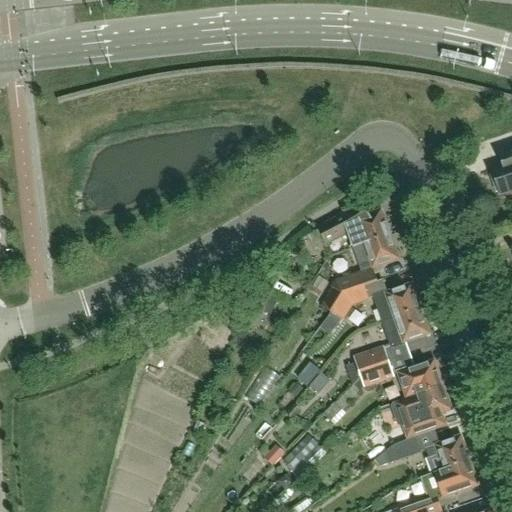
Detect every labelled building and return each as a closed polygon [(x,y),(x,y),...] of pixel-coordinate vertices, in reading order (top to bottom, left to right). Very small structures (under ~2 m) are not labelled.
[(511,150),(497,155),(502,168),(490,172),(494,183),(492,184),(495,194),(497,193),(499,197),(511,192),(511,150)] [(390,236),(382,212),(369,216),(365,204),(318,229),(327,245),(348,234),(353,249),(390,236)] [(399,261),(390,236),(353,249),(361,273),(336,282),(331,289),(342,296),(365,287),(378,283),(373,269),(399,261)] [(382,323),(420,310),(411,286),(387,294),(386,292),(372,297),(377,309),(382,323)] [(352,306),(369,300),(365,287),(342,296),(331,313),(343,321),(352,306)] [(279,299),(261,291),(253,311),(271,318),(279,299)] [(429,334),(420,310),(382,323),(387,336),(391,350),(405,345),(404,343),(429,334)] [(371,331),(352,337),(355,348),(374,342),(371,331)] [(369,368),(388,361),(384,347),(345,361),(347,368),(346,368),(352,386),(369,368)] [(394,378),(388,361),(369,368),(352,386),(359,393),(364,388),(394,378)] [(443,385),(434,361),(411,369),(410,367),(396,372),(406,399),(417,395),(417,394),(443,385)] [(302,371),(301,384),(314,385),(315,373),(302,371)] [(260,411),(276,388),(263,379),(247,403),(260,411)] [(338,385),(327,398),(334,404),(346,392),(338,385)] [(445,427),(441,414),(451,410),(443,385),(417,394),(417,395),(406,399),(391,404),(389,409),(395,426),(400,428),(404,441),(416,437),(427,433),(445,427)] [(307,395),(302,402),(306,405),(311,399),(312,400),(315,395),(311,392),(308,395),(307,395)] [(197,421),(193,431),(201,435),(206,424),(197,421)] [(326,454),(317,445),(308,436),(283,462),(291,469),(288,471),(296,480),(326,454)] [(421,453),(416,437),(404,441),(390,445),(385,447),(387,451),(374,461),(375,462),(368,467),(371,470),(421,453)] [(470,462),(461,437),(426,449),(429,458),(426,460),(431,475),(470,462)] [(478,487),(470,462),(431,475),(437,491),(439,490),(443,499),(478,487)] [(287,474),(277,482),(285,492),(294,484),(287,474)] [(440,511),(442,511),(438,499),(402,511),(440,511)]
